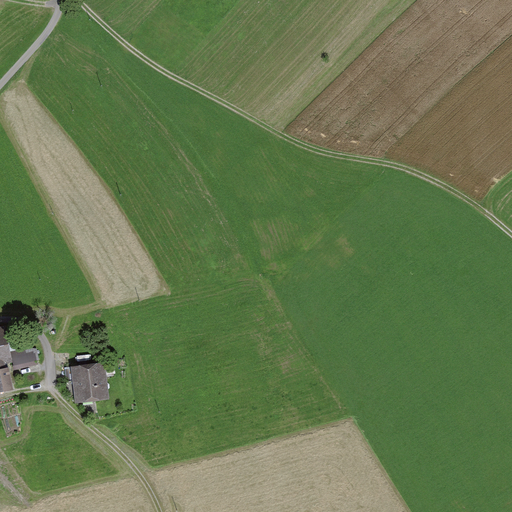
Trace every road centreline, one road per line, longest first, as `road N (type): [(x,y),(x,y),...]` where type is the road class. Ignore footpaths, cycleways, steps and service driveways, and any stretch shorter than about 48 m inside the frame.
road 1 (track): [(511,233),(410,169),(316,149),(262,126),(154,62),(81,0)]
road 2 (track): [(156,511),(123,457),(51,392)]
